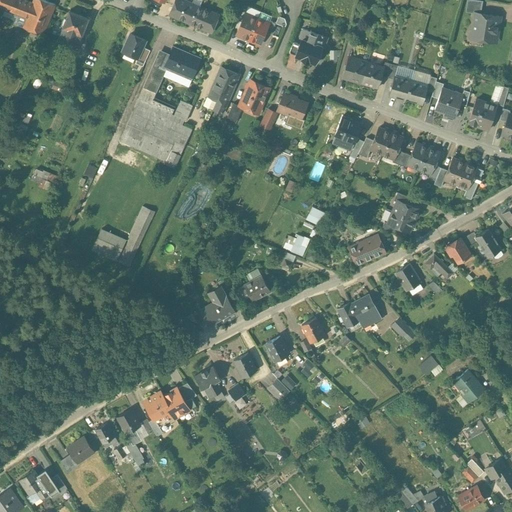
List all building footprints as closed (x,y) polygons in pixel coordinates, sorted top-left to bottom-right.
[(34,0),(33,3),(24,0),(0,0),(0,8),(27,19),(23,28),(42,35),(55,5),(42,0),(34,0)] [(218,15),(183,0),(176,0),(170,14),(211,32),(218,15)] [(483,1),(478,0),(467,0),(466,11),(475,13),(476,12),(480,13),(483,1)] [(241,8),(236,19),(242,22),(245,13),(247,10),(241,8)] [(89,18),(69,11),(66,19),(64,19),(61,26),(63,27),(56,44),(75,52),(89,18)] [(480,13),(476,12),(475,13),(473,30),(470,32),(469,35),(471,38),(474,39),(478,36),(485,38),(484,40),(495,41),(496,33),(498,33),(499,26),(497,24),(499,16),(480,13)] [(245,13),(242,22),(236,34),(248,39),(257,18),(245,13)] [(269,23),(257,18),(248,39),(260,44),(265,32),(269,24),(269,23)] [(309,24),(301,20),(296,32),(294,40),(290,53),(297,55),(307,30),(309,24)] [(276,23),(270,21),(269,23),(269,24),(265,32),(271,34),(276,23)] [(330,28),(320,25),(317,34),(325,37),(327,31),(329,31),(330,28)] [(307,30),(297,55),(315,63),(321,47),(325,37),(317,34),(307,30)] [(146,41),(130,33),(122,51),(138,58),(143,47),(146,41)] [(201,58),(173,46),(168,58),(165,66),(167,67),(192,78),(201,58)] [(138,58),(136,63),(143,66),(150,50),(143,47),(138,58)] [(330,50),(330,58),(340,58),(340,50),(330,50)] [(168,58),(158,53),(143,87),(156,93),(163,76),(167,67),(165,66),(168,58)] [(71,58),(65,56),(61,68),(67,71),(70,62),(72,58),(71,58)] [(367,62),(349,56),(343,77),(361,82),(367,62)] [(76,64),(70,62),(67,71),(73,73),(76,64)] [(383,67),(367,62),(361,82),(378,87),(382,75),(384,67),(383,67)] [(391,64),(385,62),(383,67),(384,67),(382,75),(388,77),(391,64)] [(398,65),(391,64),(388,77),(393,79),(394,76),(395,76),(398,65)] [(192,78),(167,67),(163,76),(188,87),(192,78)] [(209,95),(205,93),(199,108),(211,113),(213,109),(230,70),(221,67),(209,95)] [(230,70),(213,109),(222,113),(223,113),(240,74),(230,70)] [(395,76),(394,76),(393,79),(389,95),(405,99),(411,80),(395,76)] [(437,78),(430,76),(427,85),(428,85),(426,90),(433,92),(435,85),(437,78)] [(269,87),(251,79),(239,105),(243,107),(258,113),(269,87)] [(427,85),(411,80),(405,99),(406,99),(406,97),(408,98),(408,97),(418,100),(417,103),(422,104),(426,90),(428,85),(427,85)] [(64,85),(55,81),(53,87),(61,91),(64,85)] [(442,87),(435,85),(433,92),(432,96),(438,98),(442,87)] [(508,88),(503,86),(500,93),(497,104),(503,106),(508,88)] [(156,93),(143,87),(138,98),(151,104),(154,98),(156,93)] [(462,94),(442,87),(438,98),(435,109),(448,113),(447,115),(455,118),(460,103),(463,95),(462,94)] [(470,92),(464,90),(462,94),(463,95),(460,103),(466,105),(470,92)] [(306,103),(284,94),(278,110),(285,113),(285,114),(291,117),(292,115),(300,119),(306,103)] [(151,104),(138,98),(120,140),(163,160),(161,164),(174,169),(192,129),(169,119),(172,114),(151,104)] [(175,107),(154,98),(151,104),(172,114),(175,107)] [(497,106),(476,99),(468,122),(489,129),(497,106)] [(193,105),(181,100),(179,106),(190,111),(193,105)] [(239,105),(233,103),(227,117),(237,121),(243,107),(239,105)] [(190,111),(179,106),(174,115),(186,120),(190,111)] [(268,108),(260,125),(270,129),(277,113),(268,108)] [(510,110),(503,108),(500,119),(506,122),(509,113),(510,110)] [(511,114),(509,113),(506,122),(502,134),(511,137),(511,114)] [(352,120),(343,116),(332,143),(351,150),(354,142),(354,143),(361,125),(351,122),(352,120)] [(391,132),(379,127),(374,140),(370,149),(382,154),(391,132)] [(403,137),(391,132),(382,154),(393,159),(394,159),(398,150),(403,137)] [(243,152),(206,136),(203,144),(239,160),(243,152)] [(374,140),(366,137),(364,141),(358,153),(367,157),(370,149),(374,140)] [(359,138),(350,156),(355,158),(358,153),(364,141),(359,138)] [(428,147),(416,142),(410,155),(406,164),(407,165),(419,169),(428,147)] [(440,152),(428,147),(419,169),(430,174),(431,174),(435,165),(440,152)] [(404,152),(398,150),(394,159),(393,159),(392,161),(399,164),(404,152)] [(404,152),(399,164),(406,167),(407,165),(406,164),(410,155),(404,152)] [(447,170),(444,180),(456,185),(465,162),(453,157),(447,170)] [(477,167),(465,162),(456,185),(467,190),(468,190),(471,180),(478,183),(480,182),(481,179),(480,177),(480,176),(474,174),(477,167)] [(212,169),(202,164),(199,171),(209,176),(212,169)] [(484,166),(478,164),(477,167),(474,174),(480,176),(484,166)] [(98,168),(91,165),(87,175),(93,178),(98,168)] [(441,168),(435,165),(431,174),(430,174),(429,177),(436,180),(441,168)] [(36,167),(32,181),(49,186),(53,173),(36,167)] [(436,180),(434,184),(441,187),(444,180),(447,170),(441,168),(436,180)] [(471,180),(468,190),(467,190),(464,197),(471,200),(478,183),(471,180)] [(409,197),(397,191),(394,198),(397,200),(397,199),(407,203),(409,197)] [(407,203),(397,199),(397,200),(392,211),(415,221),(420,209),(407,203)] [(511,204),(509,206),(510,208),(502,214),(511,226),(511,204)] [(318,224),(324,211),(311,205),(305,219),(318,224)] [(127,240),(117,261),(129,267),(154,211),(142,206),(127,240)] [(415,221),(392,211),(387,223),(396,227),(409,232),(415,221)] [(365,228),(346,219),(342,227),(362,235),(365,228)] [(396,227),(387,223),(385,221),(382,228),(394,233),(396,227)] [(118,236),(101,229),(92,250),(108,257),(112,247),(118,236)] [(493,237),(488,229),(476,236),(475,237),(478,242),(488,258),(493,256),(495,259),(497,260),(501,257),(503,255),(500,251),(501,251),(496,244),(497,243),(493,237)] [(295,237),(288,234),(283,248),(303,256),(310,238),(297,233),(295,237)] [(476,236),(474,233),(461,240),(466,249),(478,242),(475,237),(476,236)] [(378,235),(349,248),(357,266),(386,253),(378,235)] [(127,240),(118,236),(112,247),(108,257),(117,261),(127,240)] [(460,239),(446,247),(451,256),(453,255),(458,263),(470,256),(461,240),(460,239)] [(453,274),(434,254),(424,264),(437,278),(441,274),(447,280),(453,274)] [(292,263),(285,260),(282,266),(290,269),(292,263)] [(421,284),(410,265),(395,274),(406,293),(421,284)] [(261,275),(244,284),(244,285),(250,295),(253,300),(270,291),(261,275)] [(233,294),(224,278),(218,281),(221,286),(222,286),(227,297),(233,294)] [(442,292),(434,283),(427,287),(436,297),(442,292)] [(244,285),(237,289),(242,299),(250,295),(244,285)] [(221,286),(209,293),(214,301),(201,308),(210,325),(235,311),(227,297),(222,286),(221,286)] [(369,295),(351,304),(359,322),(363,328),(381,319),(369,295)] [(503,297),(497,301),(500,305),(506,301),(503,297)] [(350,303),(337,309),(347,328),(359,322),(351,304),(350,303)] [(198,311),(193,314),(198,324),(203,321),(198,311)] [(316,318),(302,325),(310,343),(325,336),(316,318)] [(410,331),(399,319),(392,326),(403,337),(410,331)] [(289,354),(280,336),(265,344),(274,361),(289,354)] [(345,336),(340,341),(345,346),(350,341),(345,336)] [(306,340),(300,343),(305,352),(308,351),(311,349),(306,340)] [(248,353),(234,360),(242,377),(257,370),(248,353)] [(426,375),(431,371),(435,376),(443,370),(431,355),(418,365),(426,375)] [(213,365),(195,375),(203,389),(204,389),(209,398),(213,396),(215,401),(224,397),(216,382),(221,380),(213,365)] [(280,365),(272,373),(277,378),(285,371),(280,365)] [(484,390),(468,370),(453,381),(463,393),(462,394),(468,402),(484,390)] [(277,378),(268,387),(276,396),(281,392),(280,392),(285,387),(277,378)] [(178,388),(189,408),(196,405),(191,397),(196,394),(189,382),(178,388)] [(238,383),(228,390),(235,400),(245,393),(238,383)] [(285,387),(280,392),(281,392),(284,396),(290,391),(285,387)] [(163,392),(146,401),(154,416),(157,414),(158,416),(151,420),(157,432),(168,426),(165,421),(176,416),(171,406),(170,406),(163,392)] [(181,407),(175,410),(180,419),(186,416),(181,407)] [(132,408),(117,417),(126,433),(127,433),(133,445),(135,444),(141,440),(135,428),(141,425),(132,408)] [(154,431),(147,418),(141,422),(148,434),(154,431)] [(107,422),(95,429),(106,447),(112,443),(114,446),(119,443),(107,422)] [(167,441),(163,433),(157,436),(162,444),(167,441)] [(84,436),(68,447),(72,453),(78,462),(78,461),(94,451),(84,436)] [(142,457),(135,444),(133,445),(128,448),(130,451),(134,457),(139,466),(144,463),(141,458),(142,457)] [(130,451),(126,454),(120,445),(114,449),(119,458),(122,457),(126,462),(134,457),(130,451)] [(72,453),(60,460),(68,472),(80,464),(78,461),(78,462),(72,453)] [(484,471),(472,458),(467,463),(479,476),(484,471)] [(501,458),(485,468),(491,477),(494,475),(504,492),(511,487),(511,469),(509,465),(506,467),(501,458)] [(477,476),(468,466),(463,471),(472,481),(477,476)] [(49,493),(34,470),(20,479),(30,494),(36,489),(42,497),(42,498),(49,493)] [(68,489),(60,477),(53,482),(61,493),(68,489)] [(413,494),(405,485),(400,489),(412,504),(418,500),(413,494)] [(476,486),(459,495),(466,508),(484,499),(476,486)] [(14,511),(23,506),(9,488),(0,494),(0,508),(2,511),(14,511)] [(36,489),(30,494),(29,495),(34,503),(42,497),(36,489)] [(412,504),(400,489),(395,493),(407,508),(412,504)] [(420,490),(413,494),(418,500),(424,496),(420,490)] [(437,497),(435,492),(424,496),(426,502),(425,503),(428,511),(446,511),(439,496),(437,497)]
